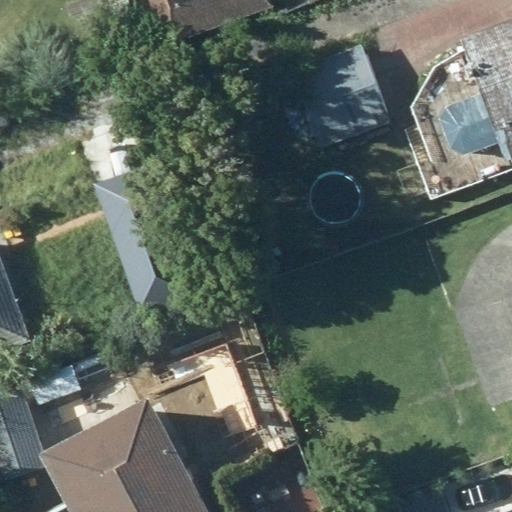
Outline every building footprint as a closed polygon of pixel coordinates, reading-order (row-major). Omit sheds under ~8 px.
[(164,0),(181,46),(281,10),(277,0),(164,0)] [(511,151),(511,23),(459,42),(498,156),(511,151)] [(396,127),(361,49),(287,82),(322,160),(396,127)] [(0,357),(19,351),(0,303),(0,357)] [(199,511),(146,409),(35,467),(58,511),(199,511)]
